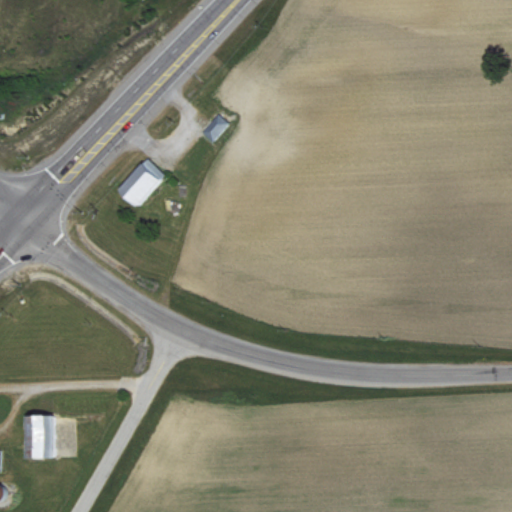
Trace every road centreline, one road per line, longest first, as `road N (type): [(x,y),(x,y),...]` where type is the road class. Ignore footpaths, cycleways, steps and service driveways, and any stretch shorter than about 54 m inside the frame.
road 1 (tertiary): [(181,329),(348,374),(511,374)]
road 2 (primary): [(22,215),(232,0)]
road 3 (residential): [(77,511),(181,329)]
road 4 (tertiary): [(22,215),(83,267),(181,329)]
